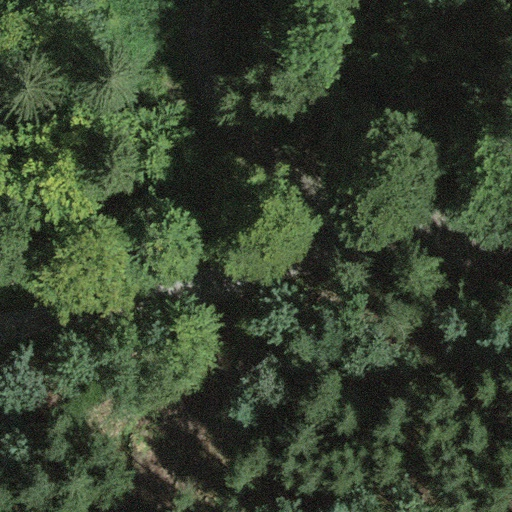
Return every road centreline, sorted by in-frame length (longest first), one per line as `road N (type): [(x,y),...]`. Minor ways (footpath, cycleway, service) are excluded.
road 1 (track): [(0,317),(374,222),(511,198)]
road 2 (track): [(227,0),(231,80),(374,222),(511,265)]
